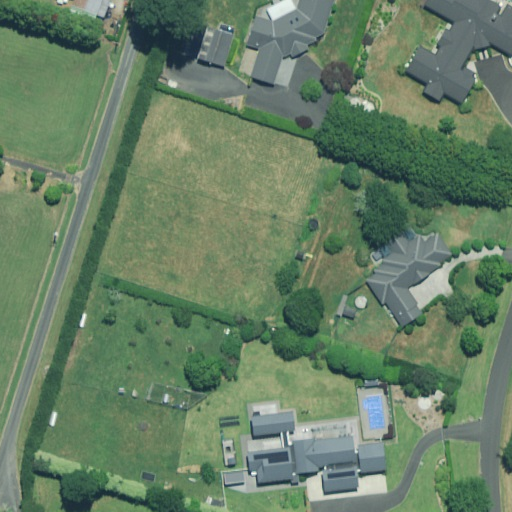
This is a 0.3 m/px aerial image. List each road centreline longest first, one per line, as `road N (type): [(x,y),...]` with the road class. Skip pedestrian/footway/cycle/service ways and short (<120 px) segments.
road 1 (residential): [(147,0),(0,469)]
road 2 (residential): [(511,339),(487,436),(490,511)]
